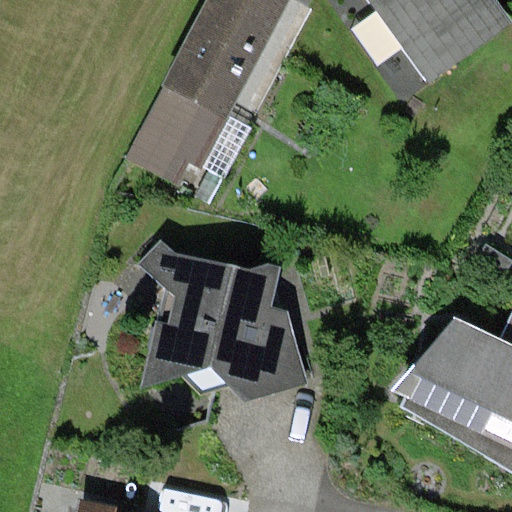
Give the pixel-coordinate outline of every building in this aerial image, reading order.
[(296,2),(291,0),(213,0),(163,96),(227,130),(296,2)] [(479,0),(355,0),(418,90),(502,32),(479,0)] [(211,123),(163,96),(127,158),(175,185),(211,123)] [(280,285),(174,264),(148,394),(254,415),(280,285)] [(511,310),(489,345),(511,355),(511,310)] [(453,328),(387,399),(511,461),(511,355),(489,345),(453,328)]
